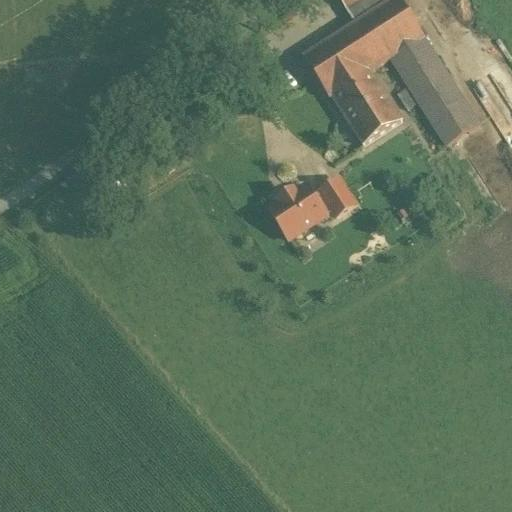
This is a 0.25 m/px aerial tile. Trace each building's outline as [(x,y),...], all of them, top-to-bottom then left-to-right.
[(332,101),(371,75),(391,63),(447,150),(481,129),(397,0),(396,0),(355,27),(303,60),(330,102),(332,101)] [(338,0),(355,27),(396,0),(338,0)] [(402,124),(371,75),(332,101),(364,149),(402,124)] [(406,92),(398,97),(408,113),(416,108),(406,92)] [(336,220),(354,209),(338,185),(320,196),(321,197),(336,220)] [(270,213),(289,244),(327,220),(326,219),(315,201),(307,189),(295,197),(293,194),(280,203),(281,206),(270,213)] [(315,201),(326,219),(332,215),(321,197),(315,201)]
